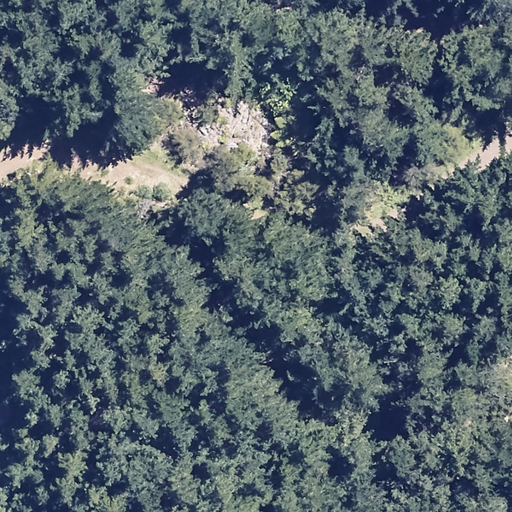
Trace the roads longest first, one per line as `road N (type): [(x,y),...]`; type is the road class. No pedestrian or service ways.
road 1 (track): [(0,171),(24,142),(108,156),(222,203),(352,236),(511,130)]
road 2 (track): [(511,26),(231,0)]
